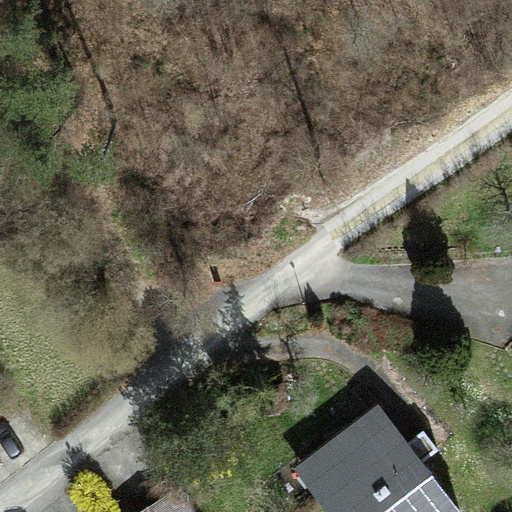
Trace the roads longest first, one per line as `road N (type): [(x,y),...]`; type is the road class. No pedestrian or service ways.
road 1 (track): [(242,314),(511,91)]
road 2 (residential): [(200,352),(7,511)]
